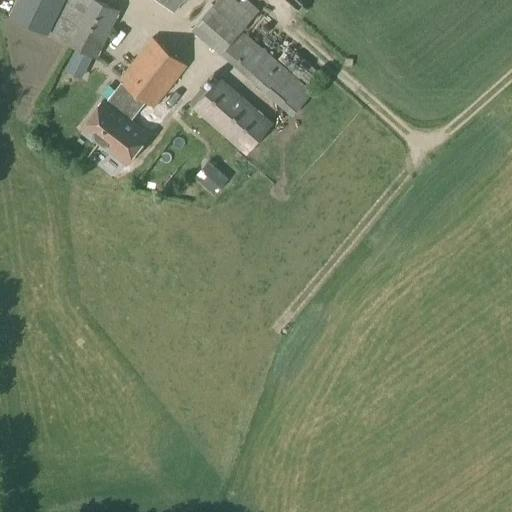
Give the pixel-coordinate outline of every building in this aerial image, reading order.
[(97,58),(120,11),(97,0),(64,0),(48,33),(65,42),(97,58)] [(157,0),(173,12),(183,0),(157,0)] [(236,0),(217,0),(192,30),(292,117),(314,92),(243,31),(260,11),(247,0),(240,0),(239,2),(236,0)] [(104,97),(79,130),(116,158),(127,166),(151,133),(141,126),(132,119),(146,102),(153,108),(155,106),(187,66),(153,38),(119,80),(121,82),(107,100),(104,97)] [(273,124),(220,78),(210,89),(205,85),(189,104),(193,108),(247,154),(273,124)] [(215,195),(229,179),(208,161),(194,177),(215,195)]
